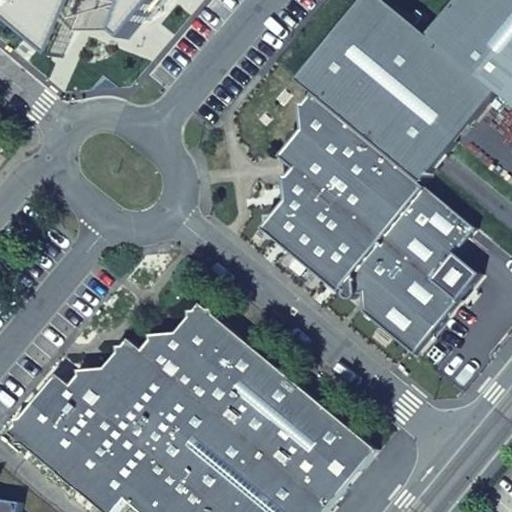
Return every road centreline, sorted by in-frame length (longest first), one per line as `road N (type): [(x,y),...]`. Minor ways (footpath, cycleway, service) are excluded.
road 1 (unclassified): [(181,215),(452,441)]
road 2 (unclassified): [(148,139),(271,0)]
road 3 (unclassified): [(0,360),(88,253),(108,216)]
